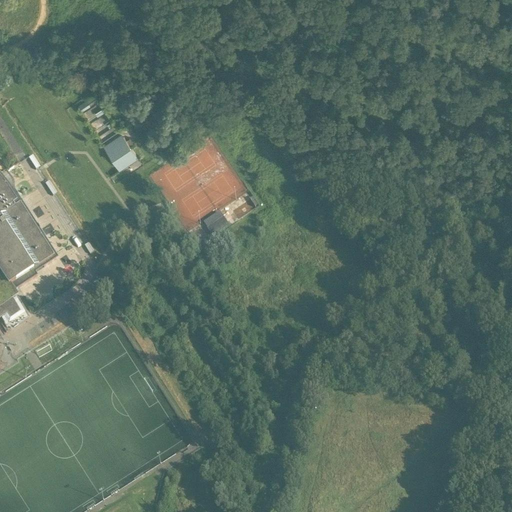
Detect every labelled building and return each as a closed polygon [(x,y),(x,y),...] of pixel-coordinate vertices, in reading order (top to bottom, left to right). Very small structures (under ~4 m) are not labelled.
[(82,107),(105,141),(121,130),(98,96),(82,107)] [(124,137),(106,149),(120,170),(137,158),(124,137)] [(28,160),(35,171),(39,169),(32,158),(28,160)] [(16,204),(0,179),(0,320),(1,320),(6,316),(9,321),(20,315),(13,303),(12,304),(11,301),(16,298),(12,293),(37,277),(33,271),(42,265),(44,268),(56,260),(21,206),(18,208),(16,204)] [(56,196),(48,184),(45,186),(53,198),(56,196)] [(207,230),(213,238),(229,227),(224,219),(207,230)] [(89,246),(85,248),(90,256),(93,253),(89,246)]
